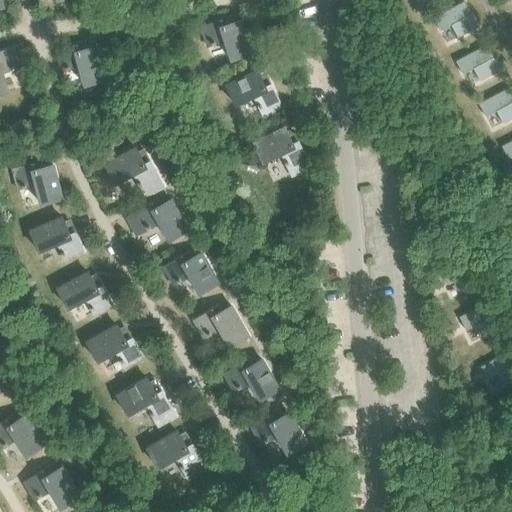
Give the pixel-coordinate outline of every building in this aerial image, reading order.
[(463,1),(432,18),(439,31),(450,25),(457,38),(477,27),(463,1)] [(251,54),(240,21),(232,23),(230,17),(200,27),(207,47),(224,41),(231,60),(251,54)] [(105,80),(95,47),(87,49),(85,43),(55,51),(61,71),(79,66),(84,86),(105,80)] [(485,45),(455,61),(462,74),(472,68),(479,81),(499,71),(485,45)] [(0,94),(6,93),(1,73),(19,68),(26,66),(20,46),(13,48),(0,51),(0,94)] [(256,70),(225,85),(234,105),(252,96),(263,119),(282,110),(266,76),(260,78),(256,70)] [(511,94),(508,87),(478,104),(484,117),(495,111),(502,124),(511,118),(511,94)] [(283,127),(252,142),(261,162),(280,153),(291,177),(310,168),(293,133),(287,136),(283,127)] [(511,140),(501,146),(507,159),(511,156),(511,140)] [(134,148),(104,164),(114,183),(132,174),(141,190),(144,196),(162,186),(159,180),(144,153),(139,156),(134,148)] [(61,199),(52,165),(44,168),(42,162),(12,170),(17,190),(35,185),(40,205),(61,199)] [(159,199),(125,218),(136,236),(159,223),(169,241),(187,230),(170,200),(162,204),(159,199)] [(83,252),(71,223),(65,226),(61,218),(29,231),(38,251),(56,243),(63,260),(83,252)] [(217,283),(200,253),(192,258),(189,252),(162,267),(173,285),(189,276),(199,294),(217,283)] [(469,255),(438,271),(445,284),(456,278),(463,291),(483,280),(469,255)] [(112,305),(97,278),(91,281),(87,273),(56,289),(66,308),(84,298),(93,315),(112,305)] [(489,302),(458,317),(465,330),(475,325),(482,338),(502,328),(489,302)] [(248,336),(230,306),(223,311),(219,305),(192,320),(203,339),(219,329),(229,347),(248,336)] [(141,357),(126,330),(120,333),(116,325),(86,343),(96,361),(114,351),(123,367),(141,357)] [(511,354),(509,350),(479,367),(486,380),(497,374),(504,387),(511,382),(511,354)] [(278,390),(261,359),(253,364),(250,358),(223,374),(233,392),(249,383),(259,400),(278,390)] [(146,378),(116,396),(126,414),(144,404),(153,420),(157,427),(175,417),(171,410),(156,383),(150,386),(146,378)] [(305,443),(288,413),(280,417),(277,412),(250,427),(261,445),(277,436),(287,454),(305,443)] [(44,444),(25,415),(17,420),(14,415),(0,423),(0,448),(15,439),(26,456),(44,444)] [(176,431),(146,449),(157,467),(174,457),(184,473),(188,480),(206,470),(202,463),(186,436),(181,439),(176,431)] [(79,497),(61,467),(53,472),(50,466),(23,482),(34,500),(50,491),(60,508),(79,497)]
